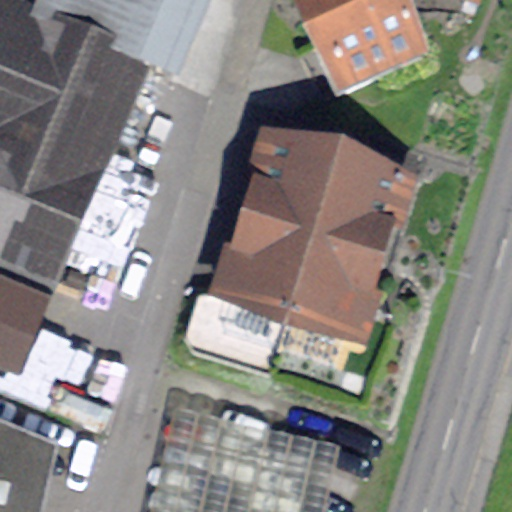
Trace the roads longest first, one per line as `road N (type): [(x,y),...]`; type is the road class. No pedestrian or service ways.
road 1 (residential): [(109,511),(253,0)]
road 2 (secondary): [(511,210),(418,511)]
